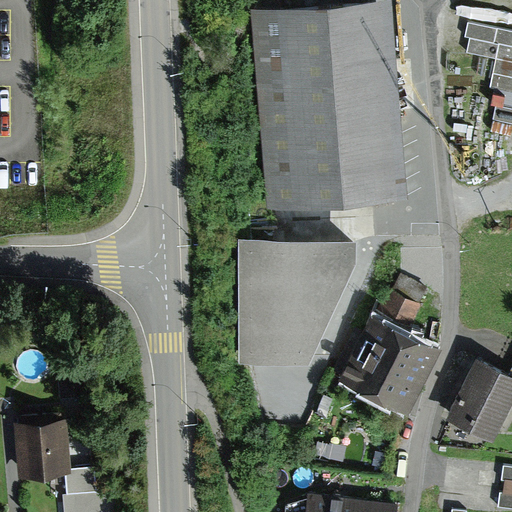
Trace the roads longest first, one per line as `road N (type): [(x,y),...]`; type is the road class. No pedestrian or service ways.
road 1 (residential): [(409,511),(416,448),(450,326),(429,0)]
road 2 (tertiary): [(165,267),(155,0)]
road 3 (tertiary): [(175,511),(165,267)]
road 4 (residential): [(165,267),(0,260)]
